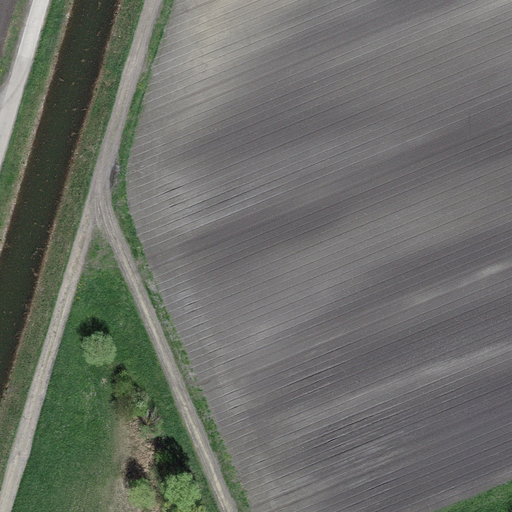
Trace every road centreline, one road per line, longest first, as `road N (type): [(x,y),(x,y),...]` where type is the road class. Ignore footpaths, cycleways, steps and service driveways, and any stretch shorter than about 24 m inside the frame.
road 1 (track): [(227,511),(97,192)]
road 2 (track): [(4,511),(97,192)]
road 3 (track): [(97,192),(153,0)]
